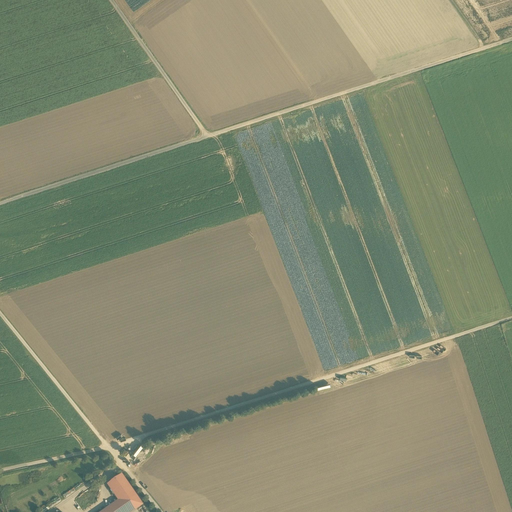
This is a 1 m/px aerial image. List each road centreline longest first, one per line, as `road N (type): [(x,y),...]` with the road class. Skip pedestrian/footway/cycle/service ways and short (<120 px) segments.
road 1 (track): [(0,470),(108,446),(511,317)]
road 2 (track): [(111,0),(207,136),(0,202)]
road 3 (track): [(511,38),(207,136)]
road 4 (track): [(160,511),(0,313)]
